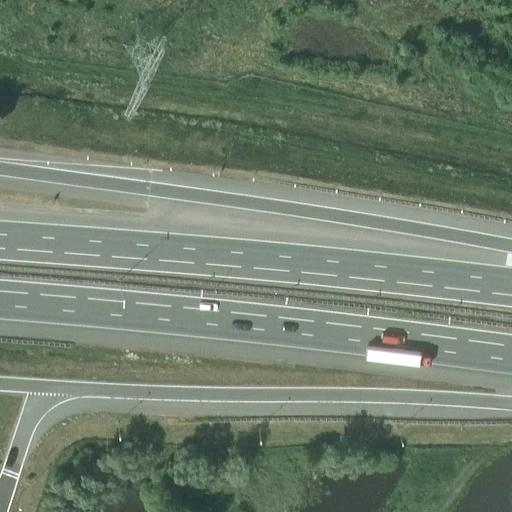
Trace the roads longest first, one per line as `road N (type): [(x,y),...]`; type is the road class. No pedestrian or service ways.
road 1 (motorway): [(511,247),(0,170)]
road 2 (motorway): [(0,301),(511,354)]
road 3 (motorway): [(511,288),(0,243)]
